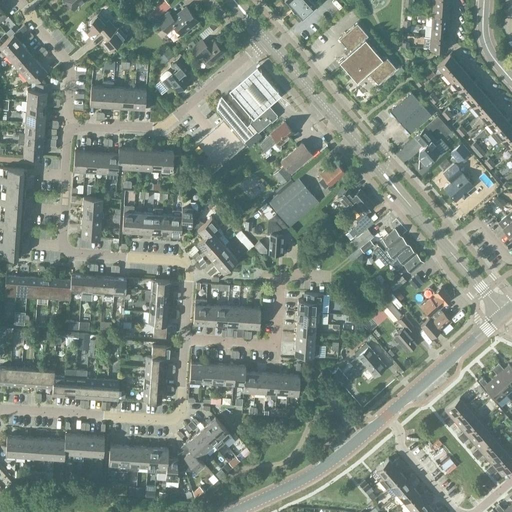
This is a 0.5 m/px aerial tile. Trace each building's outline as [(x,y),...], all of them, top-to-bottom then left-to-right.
[(65,0),(74,10),(77,7),(78,7),(80,6),(79,5),(84,0),(65,0)] [(162,0),(150,11),(145,15),(151,22),(156,18),(170,6),(164,0),(162,0)] [(285,0),(302,18),(316,5),(310,0),(285,0)] [(433,4),(432,15),(449,16),(450,5),(433,4)] [(200,25),(197,21),(197,20),(186,7),(172,18),(168,12),(157,21),(168,34),(166,31),(173,25),(181,34),(196,21),(200,25)] [(98,29),(102,34),(112,25),(107,20),(105,22),(98,14),(101,11),(101,10),(86,24),(86,23),(84,25),(81,28),(89,37),(98,29)] [(432,15),(431,26),(448,27),(449,16),(432,15)] [(349,29),(339,38),(347,48),(346,50),(345,52),(347,53),(339,60),(357,80),(364,74),(366,75),(368,75),(369,74),(378,84),(396,68),(385,55),(382,58),(365,38),(368,35),(357,22),(349,29)] [(0,45),(0,46),(6,54),(21,42),(18,38),(21,35),(22,32),(25,29),(26,26),(24,24),(15,32),(9,37),(6,40),(1,44),(0,45)] [(112,25),(102,34),(106,38),(102,42),(110,51),(112,48),(113,49),(115,47),(114,47),(125,37),(117,28),(116,29),(112,25)] [(431,26),(430,37),(447,38),(448,27),(431,26)] [(13,29),(7,34),(9,37),(15,32),(13,29)] [(447,38),(430,37),(430,48),(447,49),(447,38)] [(195,45),(192,48),(200,58),(203,55),(211,64),(224,53),(214,42),(208,47),(202,39),(195,45)] [(6,54),(14,62),(28,50),(21,42),(6,54)] [(14,62),(21,71),(35,58),(28,50),(14,62)] [(167,50),(158,56),(164,64),(173,57),(167,50)] [(437,65),(444,73),(457,62),(450,54),(437,65)] [(160,76),(160,78),(161,80),(163,82),(162,82),(168,90),(173,85),(178,91),(188,82),(183,76),(191,68),(180,56),(170,65),(175,71),(172,73),(170,71),(169,71),(167,70),(165,71),(161,75),(160,76)] [(35,58),(21,71),(28,79),(31,83),(40,80),(48,73),(43,66),(35,58)] [(444,73),(451,82),(464,70),(457,62),(444,73)] [(402,67),(394,73),(396,75),(404,69),(402,67)] [(451,82),(459,90),(471,79),(464,70),(451,82)] [(459,90),(466,98),(478,87),(471,79),(459,90)] [(102,86),(101,105),(112,106),(113,86),(113,81),(102,80),(102,86)] [(35,82),(35,90),(47,90),(50,91),(50,83),(35,82)] [(89,104),(101,105),(102,86),(91,85),(89,104)] [(112,106),(122,106),(124,87),(113,86),(112,106)] [(122,106),(133,107),(135,88),(124,87),(122,106)] [(466,98),(473,106),(486,95),(478,87),(466,98)] [(135,88),(133,107),(144,108),(145,99),(145,96),(145,95),(145,94),(146,92),(146,91),(146,90),(146,89),(135,88)] [(27,89),(27,100),(46,101),(47,90),(35,90),(27,89)] [(394,116),(399,122),(421,103),(411,91),(389,110),(389,111),(389,114),(391,116),(394,116)] [(473,106),(480,114),(493,103),(486,95),(473,106)] [(221,96),(217,109),(216,110),(243,141),(256,131),(258,133),(270,121),(277,116),(267,105),(251,118),(250,123),(247,126),(221,96)] [(442,104),(438,99),(434,103),(438,108),(442,104)] [(27,100),(26,111),(45,112),(46,101),(27,100)] [(421,103),(399,122),(404,128),(404,131),(405,132),(408,133),(409,133),(430,114),(421,103)] [(480,114),(487,123),(500,111),(493,103),(480,114)] [(26,111),(25,122),(44,123),(45,112),(26,111)] [(487,123),(494,131),(507,120),(500,111),(487,123)] [(437,115),(425,126),(430,132),(442,121),(437,115)] [(494,131),(501,139),(511,129),(511,125),(507,120),(494,131)] [(281,145),(281,144),(287,139),(286,138),(293,132),(284,121),(258,144),(265,151),(271,145),(275,149),(275,150),(276,150),(276,151),(277,151),(278,151),(279,150),(280,150),(281,149),(282,148),(282,147),(282,146),(282,145),(281,145)] [(25,122),(24,133),(44,134),(44,123),(25,122)] [(431,158),(440,151),(434,144),(437,142),(425,128),(415,137),(425,147),(421,151),(421,159),(421,160),(429,160),(430,161),(432,159),(431,158)] [(511,129),(501,139),(508,147),(511,143),(511,129)] [(19,143),(24,143),(43,145),(44,134),(24,133),(19,132),(19,143)] [(469,157),(466,154),(470,151),(462,141),(449,153),(453,156),(450,159),(454,163),(457,161),(457,162),(461,159),(464,162),(469,157)] [(280,160),(291,172),(312,154),(301,142),(280,160)] [(43,145),(24,143),(23,155),(42,156),(43,145)] [(478,145),(473,149),(476,152),(480,157),(485,153),(481,148),(478,145)] [(119,147),(118,153),(119,153),(118,166),(129,167),(130,148),(119,147)] [(141,148),(130,148),(129,167),(139,168),(141,148)] [(151,149),(141,148),(139,168),(150,168),(151,149)] [(162,150),(151,149),(150,168),(161,169),(162,150)] [(73,169),(84,170),(86,151),(75,150),(73,169)] [(174,151),(162,150),(161,169),(172,170),(173,160),(178,161),(178,155),(173,154),(174,151)] [(86,151),(84,170),(89,170),(89,175),(95,175),(95,170),(96,151),(86,151)] [(107,152),(96,151),(95,170),(105,171),(107,152)] [(118,153),(107,152),(105,171),(117,172),(118,166),(119,153),(118,153)] [(446,159),(440,164),(445,170),(451,165),(446,159)] [(320,172),(323,176),(319,180),(325,187),(329,183),(330,184),(344,171),(336,162),(327,169),(325,167),(320,172)] [(448,178),(451,175),(457,170),(459,168),(454,163),(443,173),(448,178)] [(291,176),(282,166),(273,174),(281,184),(291,176)] [(0,174),(0,178),(14,179),(15,168),(3,167),(2,175),(0,174)] [(15,168),(14,179),(34,181),(34,176),(27,175),(27,169),(15,168)] [(457,170),(451,175),(454,179),(445,187),(456,200),(462,195),(464,197),(468,194),(466,191),(473,185),(461,173),(460,174),(457,170)] [(256,172),(239,187),(252,202),(268,187),(256,172)] [(278,194),(269,201),(282,216),(290,226),(318,202),(310,192),(297,177),(293,181),(291,178),(276,191),(278,194)] [(0,182),(2,182),(1,189),(13,190),(14,179),(0,178),(0,182)] [(14,179),(13,190),(26,191),(26,185),(33,186),(34,181),(14,179)] [(342,187),(336,192),(339,196),(337,198),(346,208),(351,204),(354,208),(356,206),(367,197),(360,189),(353,195),(347,189),(345,191),(342,187)] [(0,196),(0,200),(13,201),(13,190),(1,189),(1,197),(0,196)] [(13,190),(13,201),(32,203),(33,197),(25,197),(26,191),(13,190)] [(84,196),(83,206),(102,207),(102,197),(93,196),(87,196),(84,196)] [(497,196),(493,200),(500,208),(506,202),(504,200),(501,199),(499,197),(497,196)] [(361,222),(352,229),(356,234),(357,234),(361,231),(368,225),(364,220),(366,218),(363,214),(366,211),(366,212),(374,205),(367,197),(356,206),(354,208),(358,213),(355,215),(361,222)] [(0,203),(0,204),(0,206),(0,211),(12,212),(13,201),(0,200),(0,203)] [(13,201),(12,212),(24,213),(24,207),(32,208),(32,203),(13,201)] [(192,231),(198,220),(201,214),(198,212),(198,205),(195,202),(182,201),(181,215),(182,215),(181,225),(190,226),(190,230),(192,231)] [(83,206),(82,215),(101,217),(102,207),(83,206)] [(123,211),(122,230),(132,231),(134,211),(134,206),(124,206),(123,211)] [(0,222),(11,223),(12,212),(0,211),(0,222)] [(132,231),(142,231),(143,212),(134,211),(132,231)] [(12,212),(11,223),(30,224),(31,219),(23,218),(24,213),(12,212)] [(142,231),(151,232),(153,213),(143,212),(142,231)] [(151,232),(161,233),(162,213),(153,213),(151,232)] [(161,233),(171,233),(172,214),(162,213),(161,233)] [(180,234),(181,225),(182,215),(181,215),(172,214),(171,233),(180,234)] [(82,215),(81,225),(100,226),(101,217),(82,215)] [(511,221),(511,220),(506,215),(498,223),(502,228),(511,238),(511,221)] [(197,229),(204,237),(212,230),(218,224),(211,216),(204,223),(198,220),(192,231),(194,232),(197,229)] [(276,233),(270,233),(269,253),(283,254),(284,234),(284,232),(288,228),(279,217),(274,221),(277,224),(276,233)] [(0,233),(10,234),(11,223),(0,222),(0,233)] [(11,223),(10,234),(22,235),(23,229),(30,229),(30,224),(11,223)] [(100,226),(81,225),(81,235),(100,236),(100,226)] [(204,237),(197,242),(204,250),(218,237),(223,233),(217,225),(212,230),(204,237)] [(352,228),(346,233),(351,239),(356,234),(352,229),(352,228)] [(351,241),(357,249),(373,236),(367,228),(351,241)] [(387,245),(389,248),(401,237),(394,229),(380,241),(385,247),(387,245)] [(0,243),(9,245),(10,234),(0,233),(0,243)] [(218,237),(204,250),(210,257),(225,244),(229,240),(223,233),(218,237)] [(10,234),(9,245),(29,246),(29,241),(22,240),(22,235),(10,234)] [(386,265),(390,262),(409,245),(401,237),(389,248),(379,257),(386,265)] [(260,252),(266,252),(267,248),(260,240),(254,245),(260,252)] [(370,242),(362,248),(366,252),(373,246),(370,242)] [(0,255),(8,256),(9,245),(0,243),(0,255)] [(210,257),(216,264),(231,251),(225,244),(210,257)] [(9,245),(8,256),(21,257),(21,250),(29,251),(29,246),(9,245)] [(399,259),(403,264),(416,253),(409,245),(390,262),(394,266),(398,263),(397,262),(399,259)] [(231,251),(216,264),(223,272),(237,259),(231,251)] [(416,253),(403,264),(411,272),(423,262),(416,253)] [(357,258),(361,264),(365,262),(365,257),(363,254),(357,258)] [(4,293),(15,293),(17,275),(6,274),(4,293)] [(71,274),(71,279),(71,292),(81,292),(82,274),(71,274)] [(93,275),(82,274),(81,292),(92,293),(93,275)] [(15,293),(26,294),(28,276),(17,275),(15,293)] [(104,276),(93,275),(92,293),(103,294),(104,276)] [(26,294),(37,295),(38,277),(28,276),(26,294)] [(115,277),(104,276),(103,294),(114,295),(115,277)] [(409,281),(416,289),(421,284),(414,276),(409,281)] [(37,295),(48,296),(49,278),(38,277),(37,295)] [(126,277),(115,277),(114,295),(125,295),(125,292),(126,277)] [(403,277),(391,287),(394,291),(406,281),(406,280),(403,277)] [(48,296),(58,296),(60,278),(49,278),(48,296)] [(60,278),(58,296),(70,297),(71,292),(71,279),(60,278)] [(152,278),(151,290),(169,291),(169,280),(152,278)] [(440,308),(451,298),(441,287),(433,294),(435,296),(432,299),(431,298),(421,306),(430,317),(442,330),(451,321),(440,308)] [(144,300),(150,300),(168,301),(169,291),(151,290),(145,289),(144,300)] [(298,299),(297,310),(321,312),(322,294),(304,292),(303,299),(298,299)] [(205,323),(206,304),(206,300),(195,299),(194,322),(205,323)] [(150,300),(149,311),(167,312),(168,301),(150,300)] [(381,308),(393,321),(401,314),(389,300),(381,308)] [(205,323),(216,324),(217,305),(206,304),(205,323)] [(216,324),(226,324),(228,305),(217,305),(216,324)] [(226,324),(237,325),(239,306),(228,305),(226,324)] [(237,325),(248,326),(249,307),(239,306),(237,325)] [(249,307),(248,326),(259,327),(261,307),(249,307)] [(297,321),(316,322),(321,323),(322,312),(321,312),(297,310),(297,321)] [(15,315),(14,324),(16,324),(17,324),(24,325),(25,321),(25,314),(25,312),(23,312),(22,312),(15,311),(15,315)] [(148,322),(154,323),(154,322),(166,323),(167,312),(149,311),(148,322)] [(355,315),(354,331),(363,332),(363,325),(363,324),(355,315)] [(404,315),(398,320),(404,326),(393,335),(407,351),(417,341),(408,331),(413,326),(404,315)] [(440,331),(429,318),(421,325),(432,338),(440,331)] [(68,328),(79,329),(79,321),(69,320),(68,328)] [(79,321),(79,329),(89,329),(90,321),(79,321)] [(297,321),(296,332),(315,333),(316,322),(297,321)] [(154,322),(154,323),(153,334),(171,335),(172,324),(166,323),(154,322)] [(296,332),(295,343),(314,344),(315,333),(296,332)] [(78,337),(78,341),(89,342),(89,334),(79,333),(78,337)] [(314,344),(295,343),(294,354),(319,356),(320,344),(314,344)] [(358,357),(352,362),(361,372),(367,367),(375,376),(386,366),(369,346),(368,346),(366,343),(354,353),(357,356),(358,357)] [(152,344),(152,355),(164,356),(164,357),(170,357),(170,345),(152,344)] [(146,355),(145,367),(163,368),(164,357),(164,356),(152,355),(146,355)] [(190,380),(201,381),(202,362),(191,361),(190,380)] [(201,381),(212,382),(213,363),(202,362),(201,381)] [(212,382),(222,382),(224,363),(213,363),(212,382)] [(222,382),(233,383),(234,364),(224,363),(222,382)] [(498,363),(495,366),(511,385),(511,367),(509,364),(504,369),(498,363)] [(233,383),(244,384),(245,371),(246,365),(234,364),(233,383)] [(0,383),(10,384),(11,366),(0,365),(0,383)] [(10,384),(20,385),(22,367),(11,366),(10,384)] [(497,374),(492,379),(506,394),(511,388),(511,385),(495,366),(492,368),(497,374)] [(20,385),(31,386),(32,368),(22,367),(20,385)] [(145,367),(145,377),(163,379),(163,368),(145,367)] [(31,386),(42,386),(43,369),(32,368),(31,386)] [(348,379),(338,368),(332,373),(342,384),(348,379)] [(52,387),(52,388),(53,388),(53,375),(54,375),(54,369),(43,369),(42,386),(52,387)] [(63,394),(74,394),(76,369),(65,369),(64,375),(63,394)] [(74,394),(85,395),(86,377),(87,370),(76,369),(74,394)] [(244,390),(255,391),(256,372),(245,371),(244,384),(244,390)] [(255,391),(255,396),(265,397),(265,391),(266,391),(267,372),(256,372),(255,391)] [(267,372),(266,391),(270,392),(270,399),(276,399),(276,392),(278,373),(267,372)] [(288,374),(278,373),(276,392),(287,393),(288,374)] [(300,375),(288,374),(287,393),(298,394),(300,375)] [(52,393),(63,394),(64,375),(54,375),(53,375),(53,388),(52,388),(52,393)] [(85,395),(96,396),(97,378),(86,377),(85,395)] [(145,377),(144,388),(162,389),(163,379),(145,377)] [(506,394),(492,379),(487,383),(482,377),(478,380),(497,402),(506,394)] [(96,396),(107,397),(108,379),(97,378),(96,396)] [(108,379),(107,397),(118,397),(119,379),(108,379)] [(480,393),(484,389),(482,386),(480,385),(476,388),(480,393)] [(162,389),(144,388),(143,399),(161,400),(162,389)] [(443,420),(446,423),(468,404),(460,395),(444,409),(449,414),(443,420)] [(455,421),(459,426),(475,412),(468,404),(446,423),(449,426),(455,421)] [(286,406),(286,416),(297,417),(298,407),(286,406)] [(457,436),(460,439),(482,420),(475,412),(459,426),(463,431),(457,436)] [(209,417),(205,421),(207,423),(220,437),(224,443),(232,436),(231,435),(215,416),(211,420),(209,417)] [(469,437),(473,442),(489,429),(482,420),(460,439),(463,443),(469,437)] [(207,423),(200,430),(213,444),(217,449),(224,443),(220,437),(207,423)] [(471,452),(474,456),(496,437),(489,429),(473,442),(477,447),(471,452)] [(200,430),(193,436),(205,450),(213,444),(200,430)] [(65,433),(65,439),(64,452),(65,452),(74,453),(75,433),(65,433)] [(85,434),(75,433),(74,453),(83,453),(85,434)] [(94,435),(85,434),(83,453),(93,454),(94,435)] [(6,454),(16,455),(17,436),(7,435),(6,444),(6,450),(6,454)] [(105,435),(94,435),(93,454),(103,455),(105,435)] [(16,455),(25,455),(26,436),(17,436),(16,455)] [(25,455),(35,456),(36,437),(26,436),(25,455)] [(191,449),(198,457),(198,456),(205,450),(193,436),(186,442),(191,449)] [(35,456),(44,457),(45,438),(36,437),(35,456)] [(483,454),(487,459),(503,445),(496,437),(474,456),(477,459),(483,454)] [(44,457),(54,457),(55,438),(45,438),(44,457)] [(55,438),(54,457),(64,458),(65,452),(64,452),(65,439),(55,438)] [(183,449),(179,453),(185,470),(196,470),(204,463),(198,456),(198,457),(191,449),(186,442),(181,447),(183,449)] [(111,469),(118,470),(120,445),(110,444),(108,473),(111,473),(111,469)] [(118,470),(128,471),(129,445),(120,445),(118,470)] [(137,471),(138,465),(139,446),(129,445),(128,471),(137,471)] [(486,469),(488,472),(510,453),(503,445),(487,459),(492,464),(486,469)] [(138,465),(147,466),(149,447),(139,446),(138,465)] [(245,456),(251,451),(247,446),(241,452),(245,456)] [(147,472),(156,473),(158,447),(149,447),(147,466),(147,472)] [(156,473),(166,473),(166,467),(167,467),(167,457),(168,457),(168,448),(158,447),(156,473)] [(166,467),(166,473),(165,482),(178,482),(179,477),(177,477),(177,473),(185,470),(179,453),(177,454),(177,457),(168,457),(167,457),(167,467),(166,467)] [(511,455),(510,453),(488,472),(491,475),(497,470),(502,476),(511,466),(511,455)] [(235,455),(228,462),(233,467),(238,462),(239,461),(240,461),(235,455)] [(376,469),(383,477),(402,461),(398,457),(392,462),(388,458),(376,469)] [(379,481),(386,489),(403,474),(399,470),(405,465),(402,461),(383,477),(379,481)] [(226,463),(221,468),(225,473),(230,469),(231,469),(226,463)] [(221,468),(216,473),(220,478),(223,476),(224,474),(225,473),(221,468)] [(393,497),(397,494),(416,477),(412,473),(406,479),(403,474),(386,489),(393,497)] [(397,494),(404,502),(417,491),(413,487),(419,482),(416,477),(397,494)] [(364,479),(358,484),(366,492),(371,488),(364,479)] [(199,486),(192,492),(195,500),(196,499),(204,492),(199,486)] [(371,488),(366,492),(373,501),(377,497),(373,492),(373,491),(371,488)] [(404,502),(412,510),(430,494),(427,490),(421,495),(417,491),(404,502)] [(425,511),(431,507),(428,503),(434,498),(430,494),(412,510),(409,511),(425,511)]
